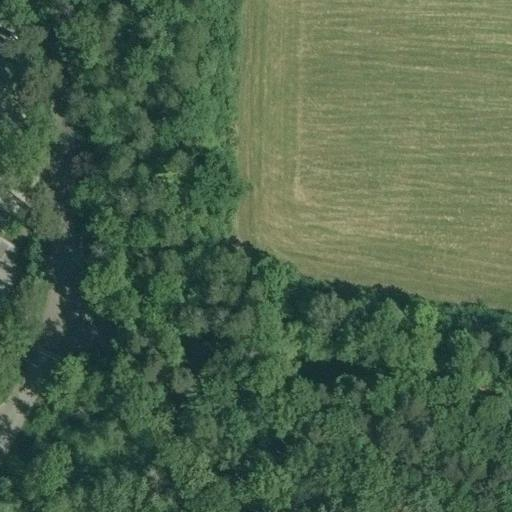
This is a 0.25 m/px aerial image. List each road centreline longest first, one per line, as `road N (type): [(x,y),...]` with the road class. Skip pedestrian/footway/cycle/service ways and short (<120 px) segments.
road 1 (tertiary): [(511,415),(126,340),(78,313)]
road 2 (tertiary): [(78,313),(68,284),(58,0)]
road 3 (unclassified): [(3,438),(78,313)]
